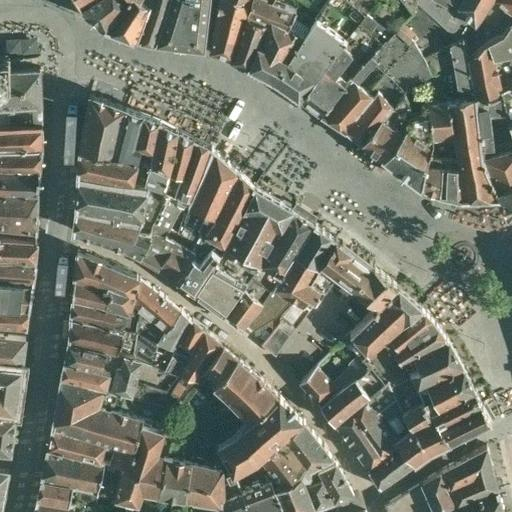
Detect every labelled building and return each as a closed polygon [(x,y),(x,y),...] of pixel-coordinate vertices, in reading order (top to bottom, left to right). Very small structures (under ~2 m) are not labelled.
[(106,25),(125,0),(88,0),(82,4),(83,7),(104,24),(106,25)] [(125,0),(106,25),(137,37),(150,0),(125,0)] [(156,41),(166,0),(150,0),(137,37),(156,41)] [(166,0),(156,41),(204,47),(209,0),(166,0)] [(210,49),(233,56),(241,18),(244,3),(236,0),(219,0),(219,2),(210,49)] [(248,64),(249,65),(274,78),(313,20),(298,10),(297,10),(297,9),(276,0),(274,0),(273,5),(263,0),(246,0),(244,3),(241,18),(258,23),(248,64)] [(326,0),(326,1),(356,26),(366,12),(374,0),(326,0)] [(401,0),(413,14),(417,4),(418,0),(401,0)] [(491,0),(459,0),(458,4),(450,0),(418,0),(417,4),(457,40),(463,36),(475,26),(491,0)] [(511,0),(491,0),(475,26),(463,36),(467,58),(488,41),(503,33),(510,22),(511,19),(511,0)] [(274,78),(300,96),(356,26),(326,1),(313,20),(274,78)] [(356,26),(300,96),(321,112),(350,74),(371,52),(392,33),(366,12),(356,26)] [(233,56),(248,64),(258,23),(241,18),(233,56)] [(350,74),(321,112),(344,128),(374,90),(389,73),(427,62),(424,58),(419,49),(411,36),(415,33),(404,21),(392,33),(371,52),(350,74)] [(511,24),(510,22),(503,33),(488,41),(493,56),(494,56),(504,54),(511,51),(511,24)] [(460,173),(461,196),(464,197),(469,197),(488,196),(491,204),(493,204),(496,201),(500,207),(504,204),(501,198),(483,169),(475,101),(472,79),(467,58),(463,36),(457,40),(424,58),(427,62),(431,73),(442,67),(443,76),(448,98),(446,99),(458,165),(459,164),(460,173)] [(472,79),(475,101),(502,95),(501,88),(494,56),(493,56),(488,41),(467,58),(472,79)] [(42,101),(41,65),(40,56),(9,57),(9,54),(0,54),(0,114),(11,114),(11,122),(42,121),(42,101)] [(374,90),(344,128),(361,141),(393,108),(406,95),(432,76),(431,73),(427,62),(389,73),(374,90)] [(511,84),(501,88),(502,95),(506,110),(508,120),(511,130),(511,84)] [(125,106),(90,94),(80,147),(80,151),(115,158),(125,106)] [(405,126),(383,156),(391,161),(401,169),(418,183),(421,185),(429,161),(436,139),(430,111),(429,111),(414,111),(406,95),(393,108),(405,120),(407,122),(405,126)] [(506,110),(502,95),(475,101),(483,169),(501,198),(504,204),(504,205),(509,215),(511,213),(511,138),(494,143),(490,112),(506,110)] [(442,163),(440,192),(441,192),(461,196),(460,173),(459,164),(458,165),(446,99),(428,101),(430,111),(436,139),(429,161),(442,163)] [(115,158),(134,162),(137,149),(154,153),(161,120),(125,106),(115,158)] [(393,108),(361,141),(383,156),(405,126),(407,122),(405,120),(393,108)] [(167,168),(176,127),(161,120),(154,153),(152,165),(147,188),(165,192),(166,183),(167,168)] [(0,142),(43,143),(42,121),(11,122),(0,122),(0,142)] [(167,193),(168,193),(170,192),(175,192),(182,173),(183,172),(193,136),(178,128),(176,127),(167,168),(166,183),(165,192),(167,193)] [(154,223),(154,225),(164,231),(168,234),(182,207),(187,209),(207,157),(211,146),(194,137),(193,136),(183,172),(182,173),(175,192),(170,192),(168,193),(157,217),(154,223)] [(43,144),(43,143),(0,142),(0,161),(42,164),(44,144),(43,144)] [(207,157),(187,209),(177,237),(176,239),(171,248),(160,265),(178,276),(179,277),(196,248),(205,233),(232,188),(241,171),(211,146),(207,157)] [(130,185),(147,188),(152,165),(154,153),(137,149),(134,162),(130,185)] [(130,185),(134,162),(115,158),(80,151),(78,169),(78,178),(124,183),(130,185)] [(42,168),(42,164),(0,161),(0,221),(40,224),(40,169),(40,168),(42,168)] [(421,185),(425,186),(440,192),(442,163),(429,161),(421,185)] [(205,233),(220,242),(223,244),(229,235),(257,185),(257,184),(241,171),(232,188),(205,233)] [(147,188),(130,185),(124,183),(78,178),(78,208),(77,209),(154,223),(157,217),(168,193),(167,193),(165,192),(147,188)] [(257,185),(229,235),(265,256),(296,207),(294,206),(257,185)] [(296,207),(265,256),(286,268),(305,238),(315,220),(296,207)] [(151,232),(154,225),(154,223),(77,209),(74,229),(129,248),(142,255),(151,232)] [(337,236),(315,220),(305,238),(286,268),(275,286),(296,298),(294,300),(309,312),(327,291),(322,287),(309,279),(327,253),(333,241),(337,236)] [(176,239),(168,234),(164,231),(154,225),(151,232),(142,255),(160,265),(171,248),(176,239)] [(353,249),(337,236),(333,241),(327,253),(309,279),(322,287),(327,291),(340,274),(378,306),(385,298),(399,283),(398,282),(353,249)] [(39,241),(18,239),(0,237),(0,260),(36,260),(39,241)] [(206,275),(220,255),(226,247),(223,244),(220,242),(210,256),(196,248),(179,277),(196,290),(206,275)] [(75,279),(110,288),(107,303),(106,307),(120,311),(129,313),(130,312),(133,301),(127,296),(135,272),(110,261),(78,249),(75,279)] [(255,271),(220,255),(206,275),(196,290),(226,312),(255,271)] [(36,260),(0,260),(0,277),(14,279),(34,281),(36,260)] [(260,306),(275,286),(255,271),(226,312),(243,325),(260,306)] [(127,329),(136,330),(139,330),(134,358),(142,360),(149,362),(160,334),(175,304),(158,290),(143,277),(138,273),(135,272),(127,296),(133,301),(142,307),(140,313),(130,312),(129,313),(131,314),(127,329)] [(0,277),(0,302),(12,304),(13,305),(31,307),(34,281),(14,279),(0,277)] [(75,279),(74,295),(93,300),(107,303),(110,288),(75,279)] [(349,380),(361,370),(363,368),(371,362),(367,356),(421,303),(399,283),(385,298),(378,306),(355,334),(367,346),(349,362),(349,366),(342,372),(349,380)] [(74,295),(72,315),(72,319),(115,326),(120,311),(106,307),(107,303),(93,300),(74,295)] [(309,312),(294,300),(282,315),(285,317),(263,344),(274,354),(309,312)] [(0,321),(10,322),(29,324),(31,307),(13,305),(12,304),(0,302),(0,321)] [(371,362),(363,368),(361,370),(376,389),(385,382),(389,387),(412,375),(412,373),(420,368),(414,357),(431,344),(448,335),(436,319),(423,305),(421,303),(367,356),(371,362)] [(189,315),(181,309),(175,304),(160,334),(149,362),(165,367),(174,348),(178,340),(189,315)] [(72,319),(70,338),(70,339),(134,358),(139,330),(136,330),(127,329),(131,314),(129,313),(120,311),(115,326),(72,319)] [(189,315),(178,340),(192,349),(195,343),(205,328),(189,315)] [(188,355),(181,351),(174,348),(165,367),(199,378),(204,368),(222,343),(205,328),(195,343),(192,349),(192,350),(189,354),(189,353),(188,355)] [(0,361),(24,364),(28,336),(0,332),(0,361)] [(464,364),(448,335),(431,344),(414,357),(420,368),(412,373),(412,375),(418,386),(447,372),(464,364)] [(103,373),(100,386),(145,400),(153,385),(137,380),(142,360),(134,358),(70,339),(65,361),(103,373)] [(214,384),(233,402),(255,422),(280,393),(264,378),(222,343),(204,368),(217,379),(214,384)] [(0,409),(17,412),(24,364),(0,361),(0,409)] [(62,375),(76,379),(100,386),(103,373),(65,361),(62,375)] [(336,390),(349,380),(342,372),(333,381),(317,364),(300,380),(321,403),(336,390)] [(425,400),(435,396),(471,378),(470,375),(464,364),(447,372),(418,386),(423,397),(425,400)] [(352,410),(376,389),(361,370),(349,380),(336,390),(321,403),(335,423),(336,422),(352,410)] [(100,386),(76,379),(62,375),(52,426),(131,454),(142,424),(141,423),(142,416),(94,402),(100,386)] [(476,389),(471,378),(435,396),(441,407),(460,398),(476,389)] [(385,382),(376,389),(352,410),(336,422),(347,436),(363,424),(396,397),(389,387),(385,382)] [(483,402),(476,389),(460,398),(441,407),(449,419),(465,411),(483,402)] [(255,422),(242,437),(224,454),(233,471),(255,462),(259,459),(262,457),(262,456),(266,462),(279,446),(302,415),(280,393),(255,422)] [(363,424),(347,436),(369,467),(385,456),(400,443),(415,431),(404,410),(397,399),(396,397),(363,424)] [(423,397),(404,410),(415,431),(400,443),(404,448),(414,462),(432,450),(451,441),(450,440),(441,426),(439,424),(425,400),(423,397)] [(465,411),(449,419),(439,424),(441,426),(450,440),(492,420),(483,402),(465,411)] [(0,409),(0,447),(11,448),(17,412),(0,409)] [(305,418),(302,415),(279,446),(292,456),(313,429),(305,418)] [(152,419),(142,416),(141,423),(142,424),(150,426),(152,419)] [(150,426),(142,424),(131,454),(125,467),(123,466),(116,498),(140,503),(143,490),(155,492),(160,475),(152,473),(155,465),(162,466),(165,456),(158,455),(165,431),(150,426)] [(123,466),(125,467),(131,454),(52,426),(48,446),(105,465),(106,460),(123,466)] [(262,456),(262,457),(259,459),(255,462),(267,485),(272,483),(274,489),(303,475),(304,477),(310,474),(310,472),(317,468),(336,460),(334,456),(313,429),(292,456),(279,446),(266,462),(262,456)] [(369,467),(382,485),(414,462),(404,448),(400,443),(385,456),(369,467)] [(388,511),(437,511),(440,511),(472,497),(498,485),(487,443),(441,469),(386,501),(388,511)] [(41,476),(80,485),(98,489),(105,465),(48,446),(41,476)] [(152,473),(160,475),(155,492),(187,499),(188,486),(193,485),(195,470),(189,468),(192,462),(165,456),(162,466),(155,465),(152,473)] [(336,460),(317,468),(310,472),(310,474),(304,477),(316,506),(354,493),(336,460)] [(223,504),(223,500),(222,489),(222,480),(223,477),(223,468),(192,462),(189,468),(195,470),(193,485),(188,486),(187,499),(223,504)] [(0,466),(0,511),(1,511),(9,468),(0,466)] [(274,489),(285,511),(300,511),(316,506),(304,477),(303,475),(274,489)] [(98,489),(80,485),(41,476),(37,497),(57,501),(76,504),(77,500),(87,502),(88,501),(96,499),(98,489)] [(249,508),(252,507),(253,511),(285,511),(274,489),(272,483),(267,485),(244,493),(249,508)] [(437,511),(505,511),(498,485),(472,497),(440,511),(437,511)] [(223,504),(224,511),(253,511),(252,507),(249,508),(244,493),(223,500),(223,504)] [(37,497),(33,511),(86,511),(87,502),(77,500),(76,504),(57,501),(37,497)]
